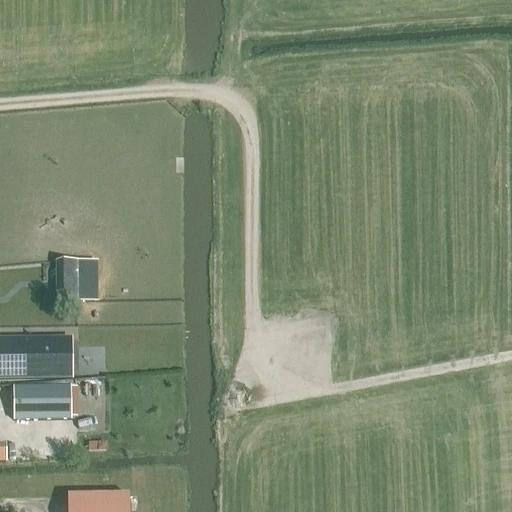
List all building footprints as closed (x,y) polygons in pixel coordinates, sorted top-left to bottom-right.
[(94,303),(94,264),(57,264),(58,304),(94,303)] [(0,381),(73,381),(72,341),(0,341),(0,381)] [(71,389),(13,390),(14,422),(72,422),(71,389)] [(107,452),(107,444),(99,444),(99,452),(107,452)] [(130,511),(130,498),(68,499),(68,511),(130,511)]
